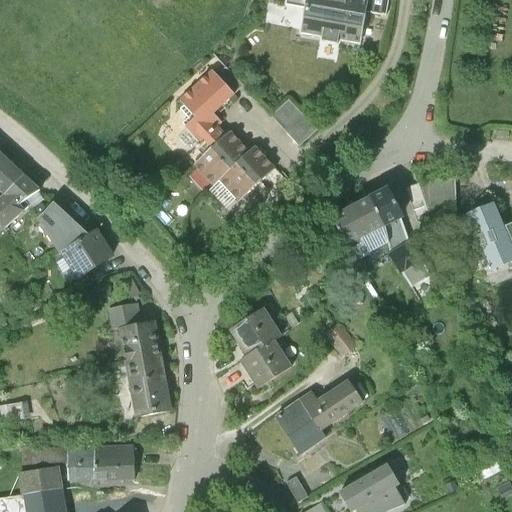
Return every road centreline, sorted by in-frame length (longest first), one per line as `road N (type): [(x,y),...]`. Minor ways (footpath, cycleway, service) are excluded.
road 1 (unclassified): [(203,338),(79,202),(0,135)]
road 2 (residential): [(203,338),(266,267),(412,153)]
road 3 (residential): [(203,338),(204,445),(188,511)]
road 4 (unclassified): [(412,153),(448,0)]
